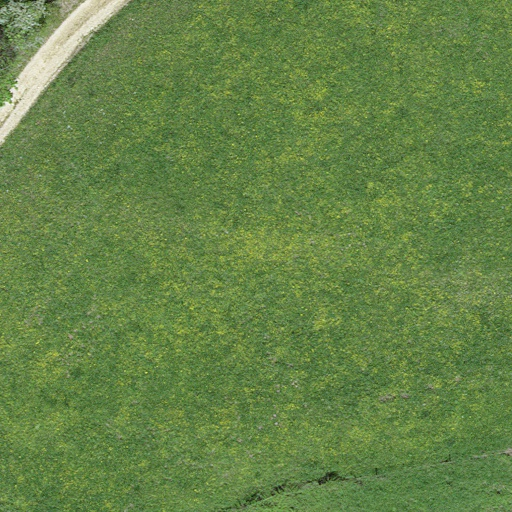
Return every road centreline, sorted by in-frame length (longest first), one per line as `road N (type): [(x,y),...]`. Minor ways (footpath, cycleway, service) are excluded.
road 1 (track): [(0,210),(180,249),(511,298)]
road 2 (track): [(110,0),(0,121)]
